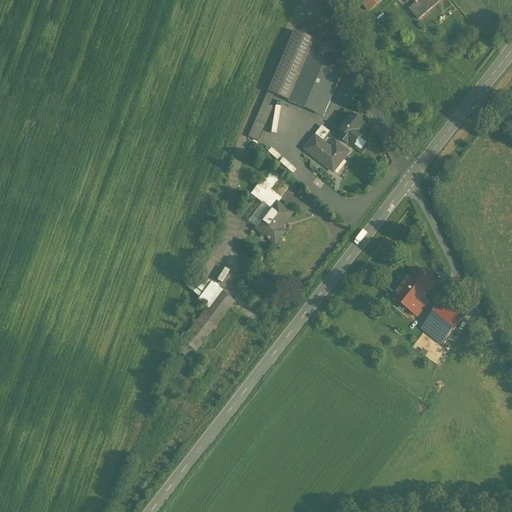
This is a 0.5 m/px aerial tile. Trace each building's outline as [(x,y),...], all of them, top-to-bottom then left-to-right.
[(414,0),(416,3),(409,10),(418,20),(440,1),(439,0),(414,0)] [(248,138),(258,142),(273,108),(270,106),(274,96),(323,117),(342,71),(324,64),(331,48),(293,32),(248,138)] [(337,136),(352,148),(365,132),(361,129),(366,123),(352,112),(339,129),(341,131),(337,136)] [(333,172),(352,148),(337,136),(331,145),(324,139),(329,132),(322,127),(304,150),(333,172)] [(291,214),(278,204),(281,199),(280,198),(284,193),(274,185),(279,179),(280,178),(271,171),(265,178),(264,177),(250,195),(262,204),(263,202),(263,203),(271,209),(261,222),(255,228),(255,229),(274,245),(284,233),(279,229),(291,214)] [(279,179),(274,185),(284,193),(289,187),(279,179)] [(261,222),(271,209),(263,203),(248,222),(255,228),(261,222)] [(444,278),(422,260),(396,290),(422,311),(434,297),(430,294),(444,278)] [(209,304),(186,339),(202,350),(239,296),(201,271),(191,286),(205,296),(202,300),(209,304)] [(465,312),(446,298),(430,319),(450,334),(465,312)]
